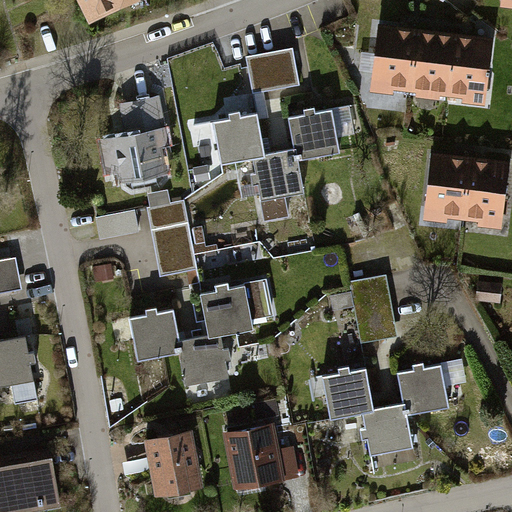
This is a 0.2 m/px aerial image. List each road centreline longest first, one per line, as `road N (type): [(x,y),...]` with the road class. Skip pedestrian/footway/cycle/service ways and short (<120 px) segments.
road 1 (residential): [(23,87),(108,511)]
road 2 (residential): [(23,87),(239,17)]
